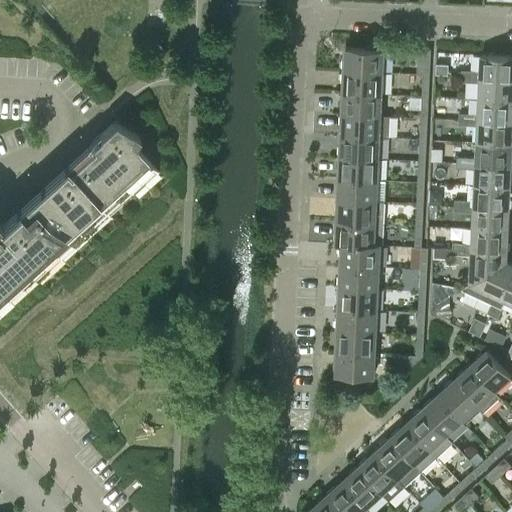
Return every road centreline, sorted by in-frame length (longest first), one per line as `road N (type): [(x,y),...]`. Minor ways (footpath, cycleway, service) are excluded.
road 1 (residential): [(276,511),(302,23),(319,9)]
road 2 (residential): [(319,9),(511,20)]
road 3 (residential): [(16,420),(96,511)]
